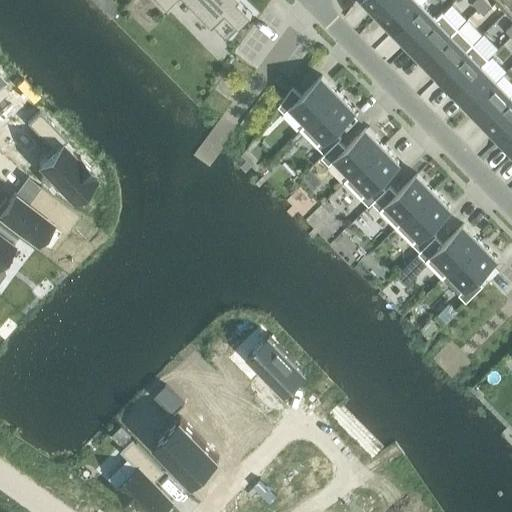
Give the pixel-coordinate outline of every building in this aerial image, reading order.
[(157,0),(167,10),(176,0),(187,0),(226,39),(251,14),(237,0),(157,0)] [(363,0),(379,16),(395,0),(363,0)] [(421,4),(417,0),(395,0),(379,16),(393,31),(421,4)] [(478,9),(486,1),(485,0),(475,0),(472,3),(478,9)] [(511,0),(504,0),(503,1),(511,10),(511,9),(511,0)] [(492,7),(486,1),(478,9),(483,15),(492,7)] [(393,31),(408,46),(435,19),(421,4),(393,31)] [(435,19),(408,46),(424,62),(458,28),(442,12),(435,19)] [(458,28),(424,62),(439,77),(473,44),(458,28)] [(439,77),(455,93),(482,67),(489,60),(473,44),(439,77)] [(482,67),(455,93),(469,108),(496,81),(482,67)] [(307,123),(338,93),(321,76),(301,96),(292,87),(278,107),(284,113),(291,107),(306,122),(307,123)] [(496,81),(469,108),(483,123),(511,96),(496,81)] [(354,110),(338,93),(307,123),(306,122),(299,129),(324,154),(341,137),(334,130),(354,110)] [(483,123),(499,139),(511,126),(511,94),(511,96),(483,123)] [(39,111),(27,123),(54,150),(39,165),(46,172),(41,177),(55,192),(60,186),(73,199),(96,177),(93,174),(94,172),(80,157),(78,159),(63,143),(67,140),(39,111)] [(511,126),(499,139),(511,152),(511,126)] [(335,159),(351,175),(382,145),(366,128),(352,142),(344,134),(341,137),(324,154),(321,158),(329,166),(335,159)] [(351,175),(344,181),(368,206),(372,203),(386,189),(378,182),(399,162),(382,145),(351,175)] [(386,189),(372,203),(396,227),(433,191),(417,174),(397,193),(389,186),(386,189)] [(4,197),(0,203),(0,213),(48,251),(62,232),(74,242),(89,223),(40,186),(28,202),(14,191),(7,200),(4,197)] [(396,227),(420,252),(435,236),(437,235),(429,228),(450,208),(433,191),(396,227)] [(435,236),(420,252),(417,254),(442,279),(449,272),(449,271),(479,241),(463,224),(443,244),(435,236)] [(0,233),(0,279),(5,273),(0,269),(0,262),(14,245),(0,233)] [(496,258),(479,241),(449,271),(449,272),(465,288),(458,295),(466,302),(483,286),(476,278),(496,258)] [(269,335),(247,356),(284,393),(305,372),(269,335)] [(220,377),(194,402),(233,442),(239,436),(241,438),(254,425),(252,423),(259,417),(245,403),(242,405),(231,394),(234,391),(220,377)] [(165,384),(154,396),(172,415),(184,404),(165,384)] [(180,417),(155,442),(193,481),(219,456),(180,417)] [(118,487),(117,488),(141,511),(166,511),(167,511),(164,509),(172,501),(153,481),(163,471),(132,440),(121,451),(128,458),(108,477),(118,487)] [(398,485),(376,500),(384,511),(416,511),(409,501),(410,500),(403,488),(401,489),(398,485)]
